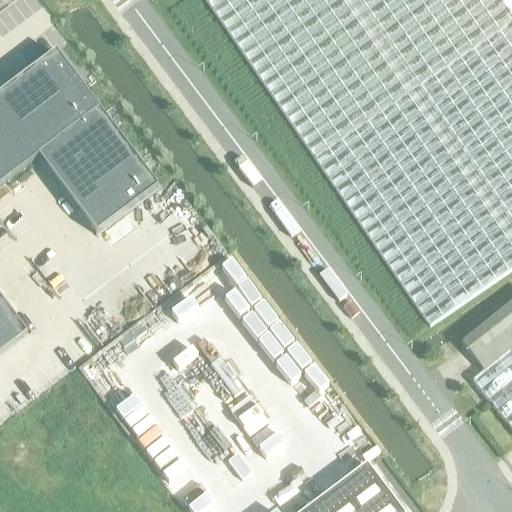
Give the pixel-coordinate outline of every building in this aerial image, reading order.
[(511,273),(511,0),(203,0),(430,330),(511,273)] [(55,54),(0,95),(0,189),(38,161),(96,238),(158,191),(55,54)] [(0,301),(0,356),(27,337),(0,301)] [(511,303),(461,345),(462,347),(484,373),(472,383),(511,431),(511,303)] [(166,511),(78,389),(0,444),(0,511),(166,511)] [(399,511),(366,467),(306,511),(399,511)]
